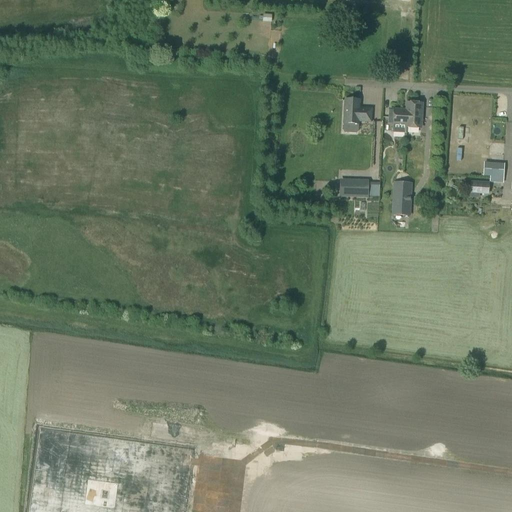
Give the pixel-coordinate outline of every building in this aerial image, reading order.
[(343,100),(342,124),(342,131),(344,133),(354,133),(356,132),(356,124),(357,124),(357,122),(369,122),(370,109),(360,109),(360,110),(358,110),(358,101),(343,100)] [(418,128),(420,104),(405,103),(404,111),(388,110),(387,124),(391,125),(391,133),(403,133),(404,128),(418,128)] [(337,183),(337,197),(366,198),(367,184),(337,183)] [(410,184),(395,183),(394,215),(408,215),(410,184)] [(488,183),(471,183),(470,193),(487,194),(488,183)]
